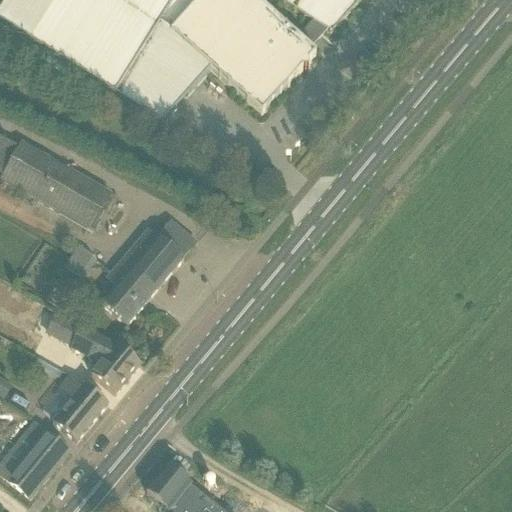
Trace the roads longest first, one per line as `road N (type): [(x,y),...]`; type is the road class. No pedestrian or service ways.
road 1 (secondary): [(78,510),(502,0)]
road 2 (track): [(170,439),(293,511)]
